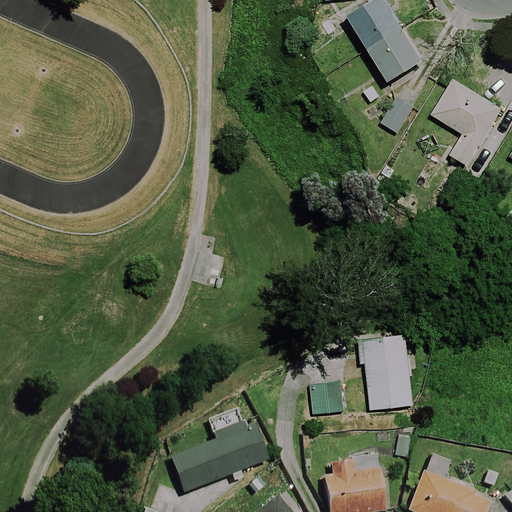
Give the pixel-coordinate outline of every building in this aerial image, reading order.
[(420,64),(379,0),(345,22),(385,86),(420,64)] [(499,113),(451,82),(428,117),(460,137),(447,158),(464,169),(499,113)] [(411,109),(394,99),(378,126),(395,136),(411,109)] [(474,185),(456,175),(440,200),(457,211),(474,185)] [(403,339),(361,343),(362,354),(364,381),(368,412),(410,408),(403,339)] [(341,413),(335,381),(307,386),(313,418),(341,413)] [(250,448),(242,428),(166,458),(181,496),(264,464),(257,446),(250,448)] [(351,475),(349,461),(319,466),(325,511),(380,511),(375,472),(351,475)] [(482,511),(487,502),(419,475),(404,511),(482,511)] [(511,511),(511,491),(501,500),(511,511)] [(284,511),(273,498),(255,511),(284,511)]
